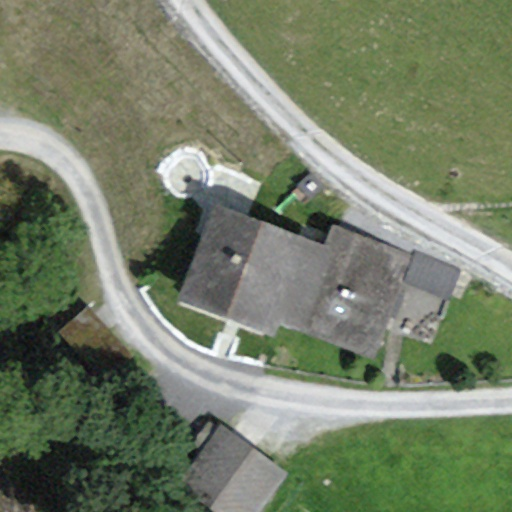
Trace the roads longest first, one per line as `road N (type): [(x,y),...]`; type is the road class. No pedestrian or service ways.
road 1 (track): [(511,398),(445,403),(264,393),(209,377),(158,350),(118,298),(68,165),(30,137),(0,133)]
road 2 (track): [(189,0),(336,157),(511,263)]
